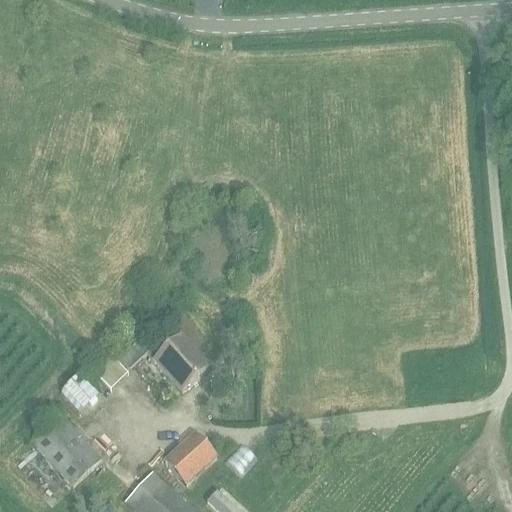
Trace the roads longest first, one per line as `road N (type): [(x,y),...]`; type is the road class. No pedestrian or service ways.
road 1 (unclassified): [(479,10),(511,372),(496,398),(464,410)]
road 2 (unclassified): [(479,10),(225,25),(106,0)]
